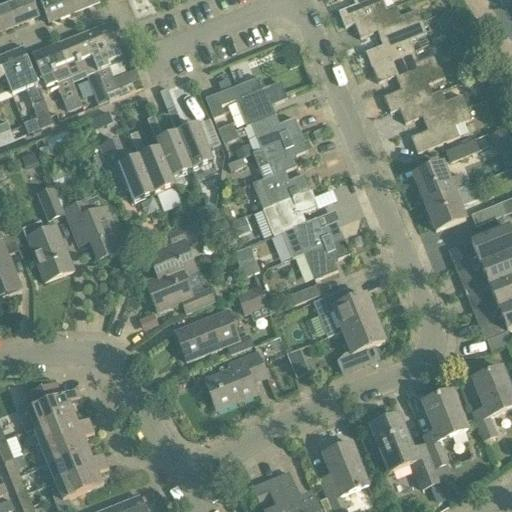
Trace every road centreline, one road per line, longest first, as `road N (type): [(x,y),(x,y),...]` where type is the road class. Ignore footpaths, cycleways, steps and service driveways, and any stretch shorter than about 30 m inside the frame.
road 1 (residential): [(185,475),(413,370),(425,352),(427,326),(296,0)]
road 2 (residential): [(0,357),(91,356),(109,369),(185,475)]
road 3 (unknown): [(0,55),(123,5)]
road 4 (residential): [(284,0),(165,45)]
